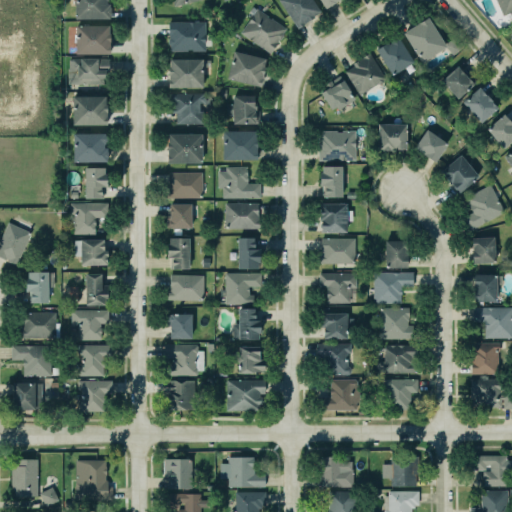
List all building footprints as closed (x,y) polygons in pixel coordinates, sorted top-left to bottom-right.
[(72,0),(105,0),(105,1),(109,1),(109,18),(72,18),(72,0)] [(313,0),(320,10),(296,26),(278,0),(313,0)] [(511,0),(511,8),(501,14),(494,0),(511,0)] [(271,51),(286,27),(255,8),(240,33),(271,51)] [(446,46),(427,16),(402,32),(421,61),(446,46)] [(167,20),(204,20),(204,50),(191,50),(191,48),(186,48),(186,50),(168,50),(168,44),(167,42),(167,38),(168,36),(168,34),(167,34),(167,20)] [(109,24),(75,25),(75,53),(109,53),(109,24)] [(377,45),(389,74),(412,64),(399,35),(377,45)] [(264,57),(233,49),(226,77),(259,85),(264,65),(262,65),(264,57)] [(344,67),(357,93),(384,79),(371,53),(344,67)] [(102,83),(66,83),(66,67),(67,67),(67,57),(78,57),(96,57),(108,57),(108,73),(104,73),(104,76),(102,76),(102,83)] [(202,57),(202,86),(167,86),(167,66),(168,66),(168,57),(202,57)] [(439,78),(455,64),(472,82),(455,97),(439,78)] [(326,88),(320,92),(332,111),(354,98),(340,75),(324,84),(326,88)] [(477,85),(496,105),(479,121),(460,100),(477,85)] [(176,112),(175,123),(204,123),(204,92),(169,92),(169,112),(176,112)] [(256,122),(256,94),(232,95),(232,103),(226,103),(226,113),(232,113),(232,123),(256,122)] [(106,95),(71,95),(72,124),(106,124),(106,95)] [(502,113),(511,124),(511,138),(502,147),(485,127),(502,113)] [(377,123),(377,148),(388,148),(388,149),(394,149),(393,147),(404,147),(404,124),(377,123)] [(317,160),(316,129),(354,128),(355,159),(317,160)] [(425,128),(446,142),(433,161),(412,146),(425,128)] [(221,129),(254,129),(254,138),(256,138),(256,158),(221,158),(221,129)] [(71,132),(104,131),(106,135),(106,156),(106,160),(72,161),(71,132)] [(166,132),(200,132),(201,162),(165,162),(165,145),(166,132)] [(511,148),(502,155),(511,170),(511,148)] [(440,170),(459,153),(477,175),(458,191),(440,170)] [(224,165),(246,165),(246,182),(259,182),(259,196),(221,196),(221,186),(216,186),(216,170),(224,170),(224,165)] [(341,165),(320,165),(319,185),(324,185),(324,196),(341,196),(341,165)] [(105,167),(84,166),(84,197),(105,198),(105,167)] [(201,171),(167,172),(167,197),(201,197),(201,171)] [(464,196),(488,183),(503,211),(468,230),(461,217),(472,212),(464,196)] [(71,233),(95,233),(94,216),(107,216),(107,201),(71,202),(71,233)] [(223,202),(257,201),(257,217),(259,217),(259,227),(224,227),(223,202)] [(191,203),(167,202),(167,227),(190,227),(191,203)] [(31,232),(7,221),(0,237),(0,256),(16,264),(31,232)] [(167,236),(188,236),(188,268),(169,268),(169,256),(165,256),(165,242),(167,242),(167,236)] [(236,236),(236,267),(256,267),(256,261),(258,261),(258,247),(255,248),(255,236),(236,236)] [(320,236),(354,237),(354,263),(318,262),(318,253),(320,252),(320,236)] [(471,237),(472,262),(494,262),(493,236),(471,237)] [(74,255),(80,255),(80,264),(107,263),(106,248),(103,248),(103,238),(73,239),(74,255)] [(384,240),(384,266),(409,266),(409,239),(384,240)] [(26,270),(46,270),(46,271),(52,271),(52,285),(46,286),(47,301),(27,301),(28,290),(23,290),(23,287),(24,287),(24,276),(26,276),(26,270)] [(371,270),(412,270),(412,285),(399,285),(399,302),(371,302),(371,270)] [(224,272),(224,303),(249,302),(249,286),(260,285),(260,271),(224,272)] [(317,271),(355,271),(355,286),(348,286),(347,301),(325,301),(325,286),(317,285),(317,271)] [(104,272),(84,273),(85,304),(105,304),(104,272)] [(167,298),(202,300),(203,274),(168,273),(167,298)] [(495,301),(496,274),(474,274),(473,300),(495,301)] [(511,305),(473,306),(473,321),(484,321),(485,337),(511,336),(511,305)] [(379,307),(406,306),(406,323),(412,323),(412,337),(379,337),(379,307)] [(256,338),(256,331),(259,332),(259,318),(255,318),(255,307),(237,307),(237,323),(231,323),(231,338),(256,338)] [(77,339),(101,339),(101,322),(107,322),(107,309),(71,309),(70,325),(77,325),(77,339)] [(54,311),(54,322),(58,322),(58,336),(18,336),(18,326),(20,326),(20,311),(54,311)] [(319,312),(345,312),(345,317),(352,317),(352,329),(345,329),(345,337),(322,337),(322,325),(319,325),(319,312)] [(165,313),(189,313),(190,337),(168,337),(168,324),(165,324),(165,313)] [(496,371),(469,372),(469,361),(470,361),(470,341),(498,341),(498,349),(496,349),(496,371)] [(162,342),(195,343),(196,344),(196,350),(194,352),(194,366),(195,368),(196,372),(195,374),(168,374),(168,364),(170,364),(170,356),(162,356),(162,342)] [(324,373),(348,374),(349,351),(350,351),(350,343),(316,342),(316,357),(325,357),(324,373)] [(76,343),(110,343),(110,353),(103,353),(103,374),(78,375),(76,372),(76,368),(78,366),(79,366),(79,352),(76,352),(76,343)] [(374,372),(374,359),(382,359),(382,352),(383,352),(383,343),(416,343),(416,371),(374,372)] [(22,375),(50,375),(49,344),(10,345),(11,359),(22,359),(22,375)] [(239,345),(239,355),(236,356),(237,361),(239,363),(239,371),(265,371),(265,357),(260,357),(260,345),(239,345)] [(379,398),(379,385),(382,385),(382,378),(416,377),(417,391),(409,391),(410,405),(407,405),(407,408),(389,408),(389,398),(379,398)] [(511,407),(502,407),(502,398),(499,398),(499,406),(489,406),(489,404),(476,404),(476,377),(511,377),(511,407)] [(166,408),(192,408),(192,378),(162,378),(162,390),(166,390),(166,408)] [(261,378),(225,379),(226,410),(262,409),(261,378)] [(317,395),(317,410),(357,410),(360,402),(361,391),(357,378),(330,378),(330,396),(317,395)] [(76,379),(76,389),(79,389),(79,401),(78,401),(76,404),(76,408),(78,410),(101,410),(101,392),(109,392),(109,379),(76,379)] [(11,408),(40,408),(41,382),(12,381),(11,408)] [(381,463),(391,464),(391,452),(417,452),(416,485),(388,485),(388,477),(381,477),(381,463)] [(226,485),(263,485),(263,473),(253,473),(253,455),(226,455),(226,461),(218,462),(218,477),(226,477),(226,485)] [(318,485),(339,485),(339,486),(352,486),(352,467),(351,467),(351,459),(342,459),(342,455),(318,455),(318,485)] [(468,455),(507,455),(507,460),(511,460),(511,473),(507,473),(507,485),(483,485),(483,471),(468,471),(468,455)] [(37,458),(38,495),(15,495),(15,489),(11,489),(11,465),(14,465),(14,459),(37,458)] [(74,460),(76,500),(112,498),(112,486),(106,486),(105,458),(74,460)] [(163,458),(163,475),(165,475),(165,487),(190,487),(190,458),(163,458)] [(58,499),(52,486),(39,492),(44,505),(58,499)] [(327,490),(353,489),(353,511),(316,511),(316,507),(327,507),(327,490)] [(469,507),(469,511),(506,511),(506,489),(480,489),(481,506),(469,507)] [(386,490),(417,490),(417,504),(413,504),(413,507),(410,507),(410,511),(382,511),(382,495),(386,495),(386,490)] [(230,511),(258,511),(258,505),(265,505),(265,491),(235,491),(235,510),(230,510),(230,511)] [(175,511),(198,511),(198,492),(183,493),(183,492),(166,492),(167,507),(175,507),(175,511)]
